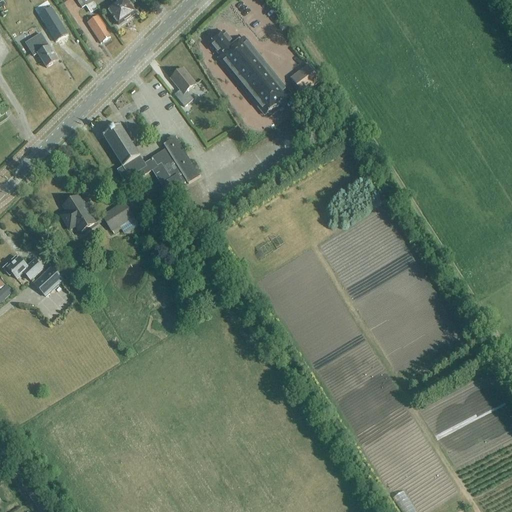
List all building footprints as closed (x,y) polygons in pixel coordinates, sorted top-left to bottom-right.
[(18,0),(27,13),(46,1),(45,0),(18,0)] [(87,0),(91,5),(95,3),(100,10),(107,6),(102,0),(87,0)] [(110,0),(115,7),(114,7),(107,12),(118,27),(120,26),(121,27),(124,25),(123,23),(134,16),(124,2),(126,0),(110,0)] [(103,43),(109,39),(104,31),(105,30),(97,18),(87,25),(99,43),(102,41),(103,43)] [(52,26),(59,39),(71,32),(63,20),(52,26)] [(224,34),(210,46),(220,58),(218,60),(248,96),(264,117),(289,97),(243,40),(242,40),(234,47),(224,34)] [(41,35),(26,44),(34,58),(38,55),(46,69),(58,62),(41,35)] [(308,66),(293,77),(305,94),(320,83),(308,66)] [(174,97),(182,106),(184,109),(193,102),(187,94),(196,86),(183,70),(170,81),(180,92),(174,97)] [(107,134),(103,137),(122,169),(117,172),(123,183),(137,175),(141,181),(153,173),(162,189),(165,187),(170,196),(200,178),(177,139),(164,147),(167,152),(152,161),(152,162),(149,164),(151,166),(145,169),(140,160),(140,159),(121,126),(117,129),(115,126),(105,131),(107,134)] [(164,189),(158,192),(163,199),(168,196),(164,189)] [(67,214),(61,217),(69,231),(75,227),(80,234),(94,225),(77,198),(63,207),(67,214)] [(315,221),(332,211),(326,200),(309,210),(315,221)] [(102,218),(111,232),(132,219),(123,205),(102,218)] [(293,207),(281,216),(286,222),(297,214),(293,207)] [(180,231),(189,246),(194,242),(186,228),(180,231)] [(246,242),(250,248),(254,245),(258,251),(265,246),(262,242),(266,240),(260,232),(246,242)] [(27,268),(18,258),(4,270),(9,277),(12,275),(17,281),(24,274),(31,281),(39,274),(38,274),(43,270),(35,261),(27,268)] [(52,269),(34,285),(46,298),(64,282),(52,269)] [(6,286),(0,291),(0,296),(4,300),(12,292),(6,286)]
